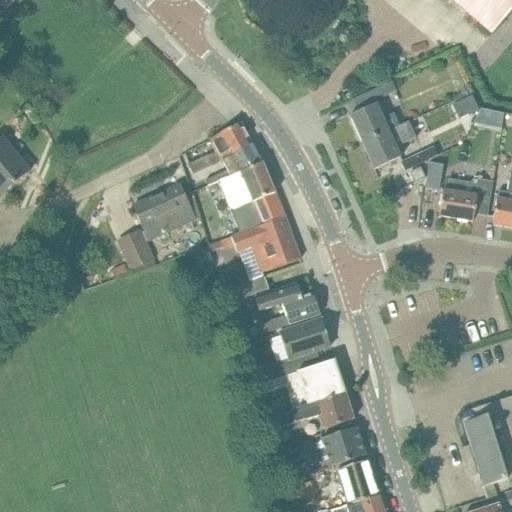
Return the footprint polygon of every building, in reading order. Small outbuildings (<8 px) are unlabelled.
[(15,0),(0,0),(0,20),(4,17),(3,12),(15,0)] [(511,0),(450,0),(491,35),(511,9),(511,0)] [(356,109),(374,101),(395,91),(391,82),(351,100),(356,109)] [(382,120),(375,104),(349,116),(362,144),(409,123),(409,121),(399,126),(393,115),(382,120)] [(221,160),(251,144),(240,122),(209,140),(216,152),(208,157),(208,156),(189,165),(194,176),(216,166),(221,160)] [(374,170),(400,159),(396,149),(417,140),(409,123),(362,144),(374,170)] [(0,196),(30,172),(2,137),(0,139),(0,196)] [(208,186),(262,163),(251,144),(221,160),(227,170),(205,181),(208,186)] [(406,169),(437,156),(434,148),(402,161),(406,169)] [(208,186),(207,186),(207,187),(211,196),(212,196),(221,193),(229,213),(223,215),(232,238),(285,219),(285,218),(284,218),(262,163),(208,186)] [(415,183),(424,179),(425,179),(420,168),(410,173),(415,183)] [(511,173),(510,173),(507,194),(498,193),(492,226),(511,228),(511,173)] [(477,186),(473,186),(449,182),(447,193),(443,192),(439,217),(458,220),(457,222),(466,223),(467,221),(472,222),(474,215),(487,217),(492,184),(478,182),(477,186)] [(192,193),(189,184),(188,184),(190,188),(182,192),(180,186),(133,207),(145,232),(154,228),(158,237),(200,218),(192,193)] [(198,222),(203,238),(215,233),(210,218),(198,222)] [(285,219),(232,238),(235,247),(237,255),(252,249),(255,257),(257,262),(261,273),(271,269),(272,270),(300,260),(285,219)] [(153,260),(141,234),(127,241),(133,255),(126,258),(131,269),(153,260)] [(106,282),(126,273),(118,255),(107,260),(110,267),(101,271),(106,282)] [(232,302),(268,291),(264,279),(228,291),(232,302)] [(278,329),(320,316),(313,295),(301,298),(296,285),(255,298),(259,313),(283,305),(287,317),(257,327),(260,334),(278,329)] [(309,369),(307,361),(332,353),(320,316),(278,329),(284,347),(270,351),(274,364),(263,368),(263,370),(254,373),(258,385),(254,386),(254,387),(335,362),(334,361),(309,369)] [(335,362),(254,387),(247,390),(258,422),(268,419),(260,397),(287,388),(293,411),(345,394),(335,362)] [(293,411),(268,419),(258,422),(259,423),(265,421),(268,432),(319,416),(324,430),(353,420),(345,394),(293,411)] [(483,488),(496,483),(507,480),(506,476),(511,474),(511,397),(460,414),(467,436),(463,437),(462,437),(462,438),(461,439),(461,440),(460,440),(460,441),(460,442),(470,473),(471,474),(471,475),(472,475),(473,475),(473,476),(474,476),(475,476),(479,474),(483,488)] [(330,467),(365,456),(356,428),(321,439),(330,467)] [(331,511),(334,511),(379,498),(367,461),(337,471),(348,505),(331,511)] [(287,483),(313,474),(309,462),(283,472),(287,483)] [(383,511),(379,498),(334,511),(383,511)]
